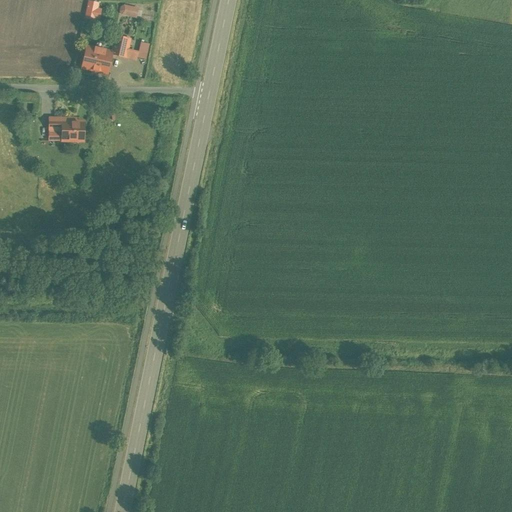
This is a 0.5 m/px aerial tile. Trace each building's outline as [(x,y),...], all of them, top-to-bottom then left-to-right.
[(97,3),(91,2),(88,12),(95,13),(97,3)] [(130,39),(118,37),(115,54),(126,56),(130,39)] [(112,52),(87,47),(83,67),(107,73),(112,52)] [(63,128),(64,119),(50,118),(50,130),(56,130),(56,128),(63,128)] [(64,119),(63,128),(63,140),(83,140),(83,122),(73,122),(73,119),(64,119)]
